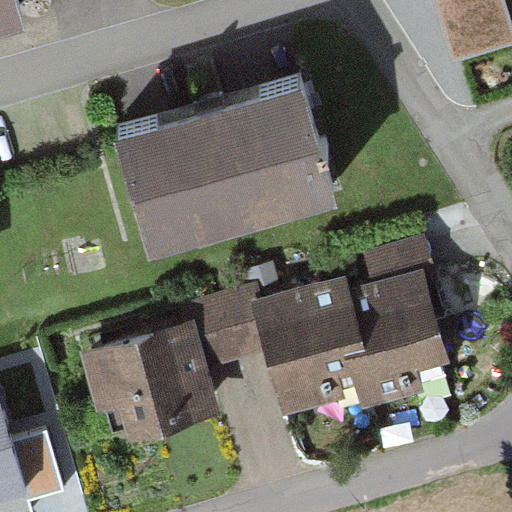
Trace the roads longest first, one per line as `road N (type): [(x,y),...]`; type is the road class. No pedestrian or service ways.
road 1 (residential): [(353,0),(511,234)]
road 2 (residential): [(511,436),(250,511)]
